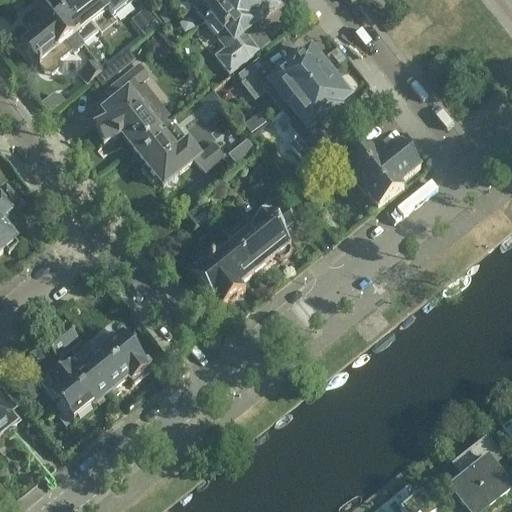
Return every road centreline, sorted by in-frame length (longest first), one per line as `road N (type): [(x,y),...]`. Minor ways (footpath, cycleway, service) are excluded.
road 1 (residential): [(213,382),(474,175)]
road 2 (residential): [(474,175),(336,0)]
road 3 (residential): [(53,511),(213,382)]
road 4 (residential): [(213,382),(101,242)]
road 5 (residential): [(101,242),(0,113)]
road 6 (residential): [(0,323),(101,242)]
